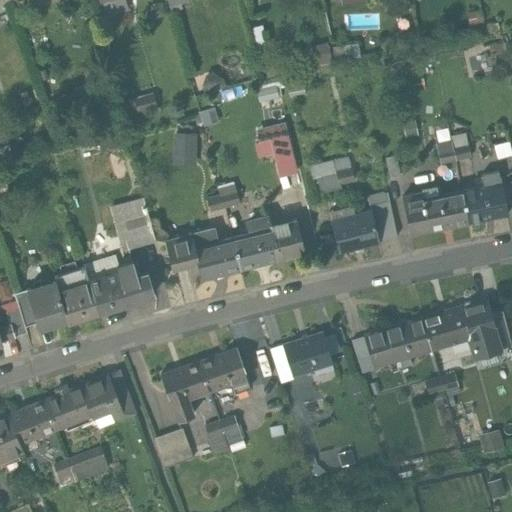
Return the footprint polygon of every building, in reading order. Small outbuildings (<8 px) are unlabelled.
[(162,3),(148,6),(151,20),(165,17),(162,3)] [(479,11),(466,14),(469,25),(482,23),(479,11)] [(327,43),(309,46),(313,67),(331,64),(327,43)] [(221,69),(194,77),(196,85),(203,83),(205,92),(226,86),(221,69)] [(274,87),(258,91),(263,109),(279,105),(274,87)] [(152,95),(134,100),(137,112),(155,107),(152,95)] [(212,107),(199,110),(204,127),(217,123),(212,107)] [(196,134),(174,133),(173,162),(195,163),(196,134)] [(454,139),(456,149),(472,145),(469,134),(461,136),(461,138),(454,139)] [(285,138),(257,145),(260,156),(276,152),(279,167),(270,170),(271,177),(294,172),(285,138)] [(441,164),(455,161),(453,149),(451,143),(442,145),(443,151),(438,152),(441,164)] [(453,149),(455,161),(474,157),(472,145),(456,149),(453,149)] [(347,157),(306,165),(309,180),(314,179),(317,195),(354,188),(347,157)] [(390,179),(400,177),(396,157),(386,159),(390,179)] [(461,192),(467,223),(507,214),(498,173),(480,177),(483,187),(461,192)] [(233,183),(219,187),(221,196),(224,207),(239,203),(233,183)] [(423,193),(402,197),(410,234),(467,223),(461,192),(425,199),(423,193)] [(224,207),(221,196),(206,200),(209,211),(224,207)] [(371,210),(379,241),(398,236),(387,197),(368,202),(371,210)] [(144,203),(111,212),(121,248),(154,239),(144,203)] [(371,210),(331,221),(340,252),(379,241),(371,210)] [(252,233),(232,239),(240,269),(279,259),(271,229),(268,217),(249,222),(252,233)] [(271,229),(279,259),(300,254),(292,224),(271,229)] [(240,269),(232,239),(212,244),(209,232),(167,243),(173,267),(197,261),(201,279),(240,269)] [(89,282),(99,314),(153,298),(146,274),(135,277),(131,263),(116,268),(117,274),(89,282)] [(56,278),(68,321),(69,323),(99,314),(89,282),(86,270),(56,278)] [(30,289),(27,290),(36,324),(38,329),(68,321),(56,278),(30,286),(30,289)] [(36,324),(27,290),(14,294),(18,309),(24,327),(36,324)] [(459,307),(468,339),(473,357),(499,350),(489,315),(485,299),(472,303),(469,301),(464,302),(463,306),(459,307)] [(423,319),(432,350),(468,339),(459,307),(422,318),(423,319)] [(24,327),(18,309),(7,313),(10,325),(14,337),(26,334),(24,327)] [(489,315),(499,350),(511,346),(502,311),(489,315)] [(386,329),(365,335),(365,337),(375,370),(397,364),(396,361),(432,350),(423,319),(386,330),(386,329)] [(10,325),(0,328),(0,344),(2,343),(2,341),(14,337),(10,325)] [(323,334),(285,346),(294,376),(333,364),(323,334)] [(375,370),(365,337),(351,341),(362,374),(375,370)] [(198,361),(209,392),(231,384),(234,394),(250,389),(247,379),(236,348),(198,361)] [(198,361),(160,374),(171,406),(177,421),(193,415),(187,399),(209,392),(198,361)] [(440,378),(423,382),(428,403),(445,399),(443,391),(456,387),(453,375),(440,378)] [(44,401),(56,430),(93,416),(98,429),(121,420),(112,397),(113,397),(107,383),(105,378),(44,401)] [(112,397),(121,420),(135,414),(122,378),(107,383),(113,397),(112,397)] [(7,416),(19,445),(56,430),(44,401),(7,416)] [(19,445),(7,416),(0,418),(0,461),(22,453),(19,445)] [(222,421),(220,422),(223,434),(227,444),(241,440),(241,438),(243,437),(236,418),(234,419),(234,417),(222,421)] [(210,438),(223,434),(220,422),(206,427),(210,438)] [(193,459),(183,431),(155,441),(165,469),(193,459)] [(216,456),(229,451),(227,444),(223,434),(210,438),(216,456)] [(82,456),(68,461),(72,472),(87,466),(82,456)] [(54,467),(62,486),(76,481),(72,472),(68,461),(54,467)]
